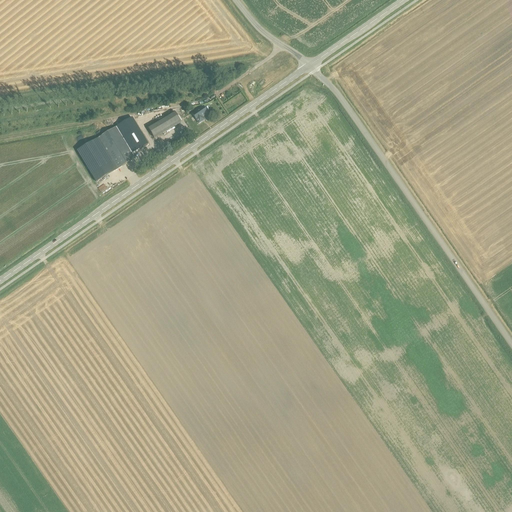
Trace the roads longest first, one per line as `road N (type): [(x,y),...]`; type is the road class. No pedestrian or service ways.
road 1 (tertiary): [(0,281),(308,66)]
road 2 (unclassified): [(511,348),(340,96),(308,66)]
road 3 (track): [(0,138),(187,103)]
